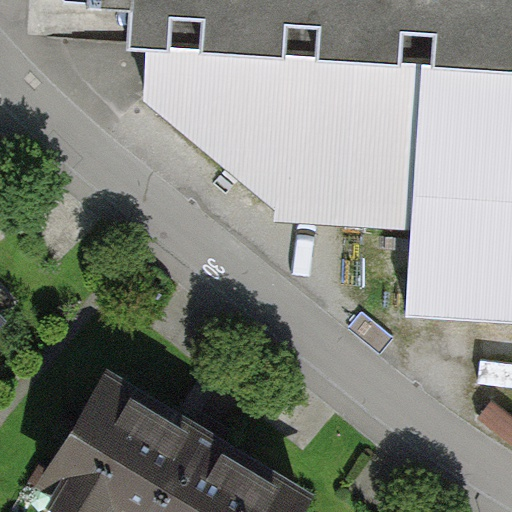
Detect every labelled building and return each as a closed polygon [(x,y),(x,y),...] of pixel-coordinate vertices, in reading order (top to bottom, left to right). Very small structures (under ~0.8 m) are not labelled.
[(511,0),(92,0),(90,37),(130,40),(401,57),(511,64),(511,0)] [(401,57),(130,40),(126,101),(271,225),(390,232),(401,57)] [(511,64),(401,57),(390,232),(385,309),(511,316),(511,64)] [(0,334),(12,323),(0,311),(0,334)] [(300,511),(308,500),(106,379),(45,479),(100,511),(300,511)]
